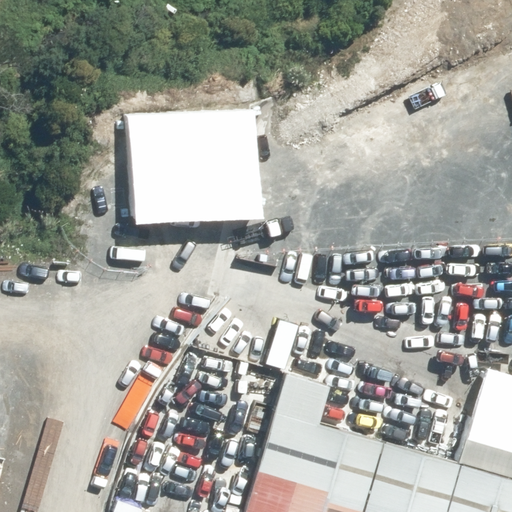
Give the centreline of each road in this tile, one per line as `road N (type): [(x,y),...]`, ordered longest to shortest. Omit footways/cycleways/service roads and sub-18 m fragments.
road 1 (unknown): [(511,392),(289,314),(149,296),(101,298)]
road 2 (unknown): [(101,298),(39,511)]
